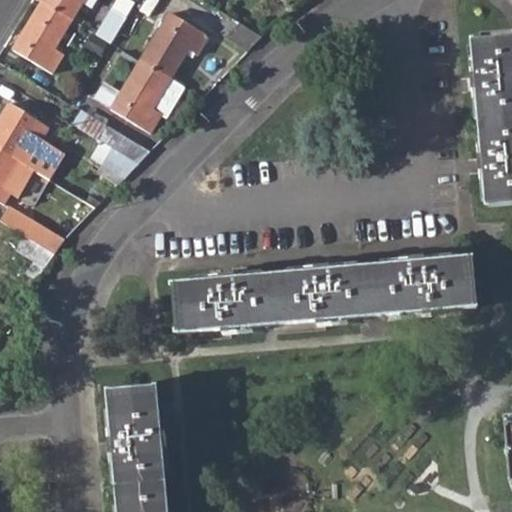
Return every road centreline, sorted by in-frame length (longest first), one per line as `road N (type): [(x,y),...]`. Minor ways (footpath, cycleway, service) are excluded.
road 1 (residential): [(383,0),(399,180),(163,195)]
road 2 (residential): [(377,0),(303,55),(163,195)]
road 3 (residential): [(163,195),(118,238),(74,318),(71,420)]
